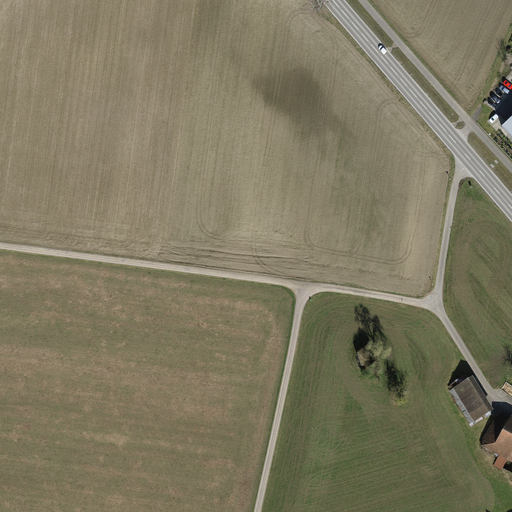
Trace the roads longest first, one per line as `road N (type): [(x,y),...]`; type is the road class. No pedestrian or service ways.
road 1 (track): [(0,246),(436,306)]
road 2 (residential): [(471,160),(457,176),(436,306),(497,400),(511,408)]
road 3 (track): [(305,286),(257,511)]
road 4 (secondary): [(471,160),(332,0)]
